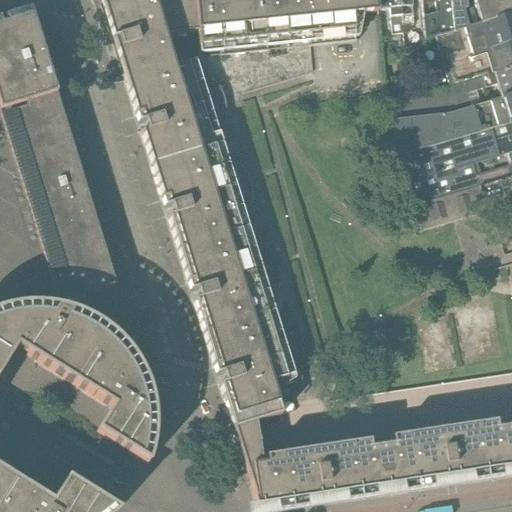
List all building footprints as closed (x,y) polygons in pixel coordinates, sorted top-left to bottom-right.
[(192,302),(203,336),(213,369),(216,368),(219,378),(221,378),(224,384),(218,386),(232,432),(255,425),(281,417),(271,385),(302,375),(303,371),(303,366),(303,360),(303,353),(300,347),(297,341),(293,336),(288,331),(272,336),(266,316),(260,297),(276,292),(277,284),(278,276),(277,271),(276,267),(274,262),(271,258),(267,252),(262,247),(246,252),(240,233),(239,231),(234,213),(250,208),(251,203),(252,195),(251,188),(250,183),(248,179),(245,174),(241,168),(236,163),(220,168),(214,149),(208,129),(224,124),(225,119),(225,115),(225,108),(224,101),(222,95),(220,90),(216,85),(210,79),(194,84),(187,63),(173,68),(163,36),(197,33),(199,48),(220,46),(221,58),(268,53),(267,41),(307,37),(308,49),(355,44),(352,17),(350,0),(104,0),(114,31),(107,33),(121,75),(122,75),(124,83),(135,117),(138,117),(141,127),(143,126),(146,133),(140,135),(151,169),(161,202),(164,201),(167,211),(170,210),(172,217),(166,219),(177,252),(187,285),(190,284),(193,295),(195,294),(198,301),(192,302)] [(403,35),(402,28),(399,0),(373,0),(375,15),(377,14),(377,13),(388,12),(389,19),(390,19),(391,36),(403,35)] [(399,0),(402,28),(408,27),(407,18),(413,17),(410,0),(399,0)] [(463,0),(420,0),(425,42),(435,39),(466,30),(463,0)] [(511,0),(463,0),(466,30),(511,15),(511,0)] [(68,137),(48,73),(29,12),(0,20),(0,117),(11,155),(31,219),(58,305),(56,309),(55,310),(42,309),(29,308),(19,309),(8,311),(0,313),(0,511),(114,511),(66,481),(57,495),(50,506),(0,474),(0,374),(8,361),(15,350),(110,410),(105,420),(95,435),(110,444),(111,445),(146,467),(148,459),(150,452),(152,448),(152,443),(153,435),(153,426),(152,417),(151,407),(148,396),(145,386),(141,376),(136,367),(132,360),(127,354),(117,342),(111,338),(100,329),(92,324),(80,318),(92,298),(93,297),(92,296),(91,294),(115,287),(88,201),(68,137)] [(481,79),(511,69),(511,15),(466,30),(435,39),(450,89),(463,84),(481,79)] [(499,102),(511,98),(511,69),(481,79),(463,84),(466,95),(485,90),(495,88),(499,102)] [(448,117),(470,110),(466,95),(463,84),(450,89),(385,107),(387,124),(448,117)] [(387,124),(397,159),(511,126),(511,98),(499,102),(470,110),(448,117),(387,124)] [(411,207),(477,188),(471,166),(477,164),(508,155),(511,153),(511,126),(397,159),(411,207)] [(511,167),(480,176),(477,164),(471,166),(477,188),(483,187),(511,179),(511,178),(511,153),(508,155),(511,167)] [(485,214),(511,206),(511,178),(511,179),(483,187),(477,188),(411,207),(419,234),(451,224),(460,222),(460,221),(461,221),(462,221),(479,216),(485,214)] [(511,421),(506,423),(379,442),(265,459),(266,465),(251,467),(257,511),(259,510),(259,511),(282,511),(320,506),(319,498),(328,496),(329,505),(388,496),(446,487),(445,479),(454,477),(456,486),(511,477),(511,421)]
